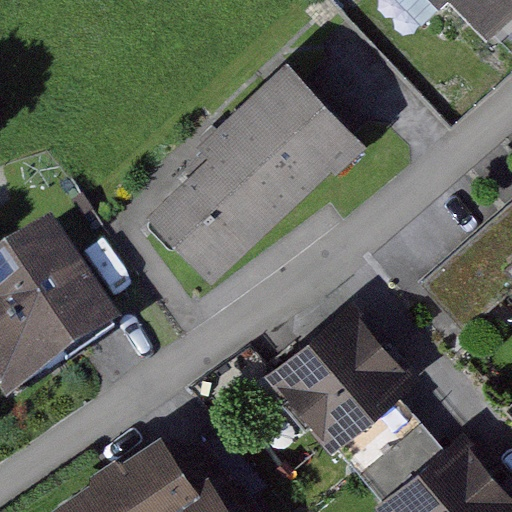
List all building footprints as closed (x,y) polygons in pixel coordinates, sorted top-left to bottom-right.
[(511,33),(511,0),(456,0),(498,46),(511,33)] [(222,286),(372,149),(298,69),(209,151),(222,165),(162,221),(222,286)] [(511,213),(430,286),(477,338),(511,306),(511,213)] [(127,327),(61,236),(0,280),(0,374),(21,404),(127,327)] [(426,386),(359,310),(284,377),(351,452),(426,386)] [(511,511),(511,479),(476,434),(388,504),(394,511),(511,511)] [(195,511),(207,505),(166,444),(64,511),(195,511)] [(235,511),(222,494),(195,511),(235,511)]
